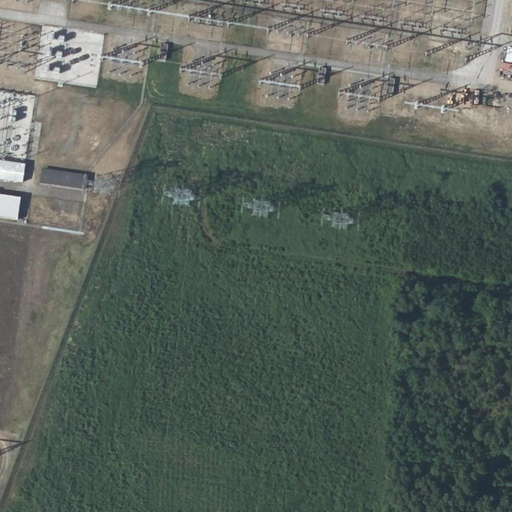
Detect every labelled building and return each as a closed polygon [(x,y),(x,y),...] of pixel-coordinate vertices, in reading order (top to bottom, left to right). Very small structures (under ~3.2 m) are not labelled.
[(167,44),(158,43),(156,60),(164,61),(167,44)] [(326,68),(318,67),(315,83),(323,85),(326,68)] [(394,79),(386,78),(384,94),(391,95),(394,79)] [(25,164),(0,160),(0,178),(23,182),(25,164)] [(87,176),(43,170),(40,182),(85,189),(87,176)] [(0,217),(17,220),(20,198),(0,194),(0,217)]
